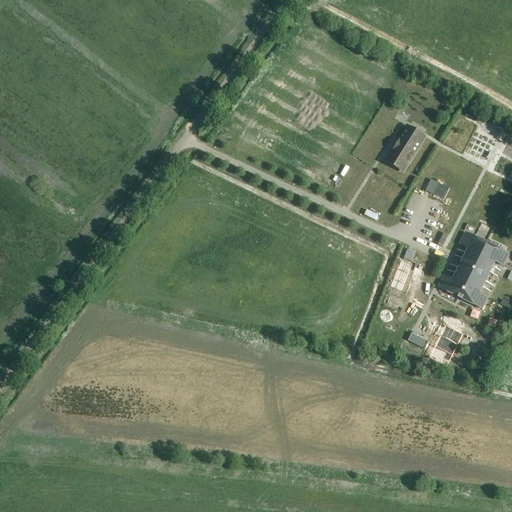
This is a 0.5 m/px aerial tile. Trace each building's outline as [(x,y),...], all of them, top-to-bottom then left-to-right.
[(375,53),(372,57),(381,64),(384,60),(375,53)] [(402,174),(407,167),(425,138),(407,127),(385,163),(402,174)] [(450,190),(430,181),(425,192),(445,201),(450,190)] [(465,234),(459,245),(468,249),(452,281),(444,277),(438,288),(481,310),(487,298),(479,294),(494,262),(502,267),(508,255),(465,234)] [(405,272),(394,268),(387,287),(397,291),(405,272)] [(417,333),(414,342),(431,348),(434,339),(417,333)] [(436,335),(431,350),(441,353),(446,339),(436,335)]
